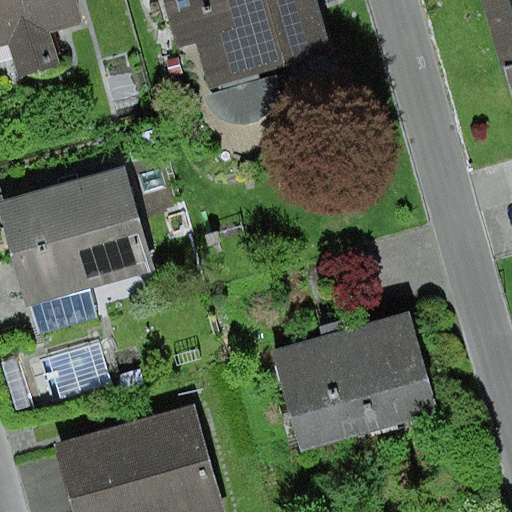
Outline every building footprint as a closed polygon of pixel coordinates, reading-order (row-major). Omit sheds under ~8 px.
[(75,0),(0,0),(0,47),(8,45),(18,78),(59,66),(50,34),(83,25),(75,0)] [(161,0),(175,49),(200,42),(212,85),(222,82),(225,90),(203,97),(208,107),(214,114),(220,119),(228,123),(238,125),(252,124),(262,118),(271,112),(277,103),(280,95),(282,86),(282,74),(261,80),(259,72),(331,53),(316,0),(161,0)] [(511,0),(481,0),(511,106),(511,0)] [(123,167),(0,202),(0,222),(24,308),(30,306),(38,335),(99,318),(91,288),(153,271),(123,167)] [(322,339),(272,352),(299,454),(438,417),(411,314),(350,330),(347,321),(319,328),(322,339)] [(222,511),(193,408),(56,446),(74,511),(222,511)]
